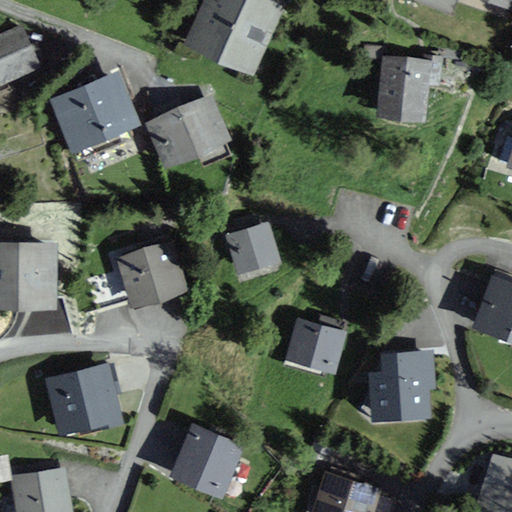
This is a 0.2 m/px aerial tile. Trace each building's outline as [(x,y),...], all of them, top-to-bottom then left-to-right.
[(286,2),(280,0),(205,0),(186,45),(254,75),(286,2)] [(511,0),(486,0),(511,8),(511,0)] [(0,87),(41,69),(22,26),(0,35),(0,87)] [(432,62),(385,58),(379,118),(426,122),(432,62)] [(140,124),(118,72),(51,101),(73,153),(140,124)] [(232,144),(212,97),(146,125),(165,171),(232,144)] [(280,262),(268,223),(226,236),(238,275),(280,262)] [(173,242),(116,260),(132,311),(189,292),(173,242)] [(57,246),(0,243),(0,308),(55,311),(57,246)] [(511,284),(493,278),(485,300),(475,327),(511,340),(511,284)] [(348,332),(299,317),(287,359),(336,373),(348,332)] [(430,331),(389,331),(389,365),(430,364),(430,331)] [(122,420),(108,364),(46,379),(59,435),(122,420)] [(427,368),(371,372),(375,421),(431,417),(427,368)] [(246,444),(193,422),(171,475),(224,497),(246,444)] [(72,511),(65,468),(12,477),(8,454),(0,455),(0,483),(12,482),(16,511),(72,511)] [(511,511),(511,460),(494,455),(477,505),(498,511),(511,511)] [(374,511),(382,487),(325,471),(312,511),(374,511)]
